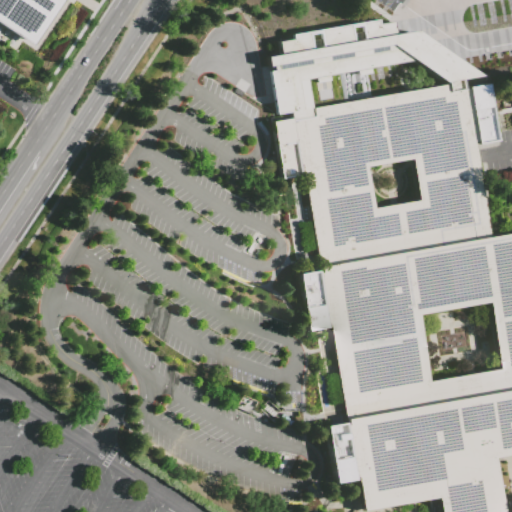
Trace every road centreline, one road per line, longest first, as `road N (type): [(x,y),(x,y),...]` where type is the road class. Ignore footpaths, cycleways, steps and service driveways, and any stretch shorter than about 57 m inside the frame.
road 1 (primary): [(0,243),(161,0)]
road 2 (primary): [(122,0),(28,138)]
